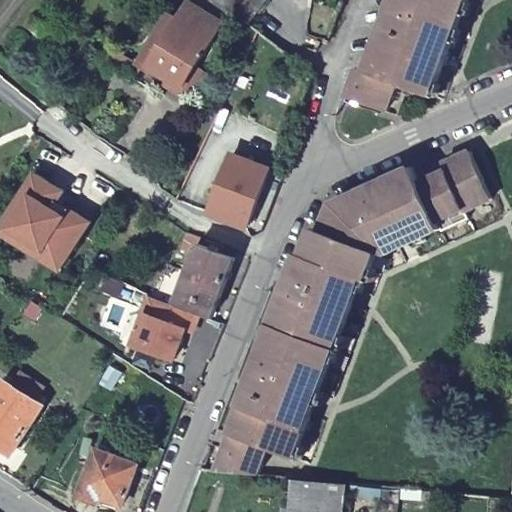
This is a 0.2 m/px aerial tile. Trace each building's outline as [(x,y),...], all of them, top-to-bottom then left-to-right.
[(191,0),(147,0),(120,44),(153,65),(191,0)] [(264,0),(216,0),(243,20),(247,24),(264,0)] [(350,94),(401,114),(412,85),(435,93),(469,0),(397,0),(373,66),(363,62),(350,94)] [(220,457),(215,469),(244,472),(257,474),(261,463),(268,444),(294,454),(360,287),(365,288),(380,249),(386,250),(388,244),(415,233),(417,237),(445,225),(446,229),(474,216),(472,209),(499,196),(479,148),(463,155),(466,163),(427,180),(419,164),(336,200),(325,228),(317,225),(302,264),(297,262),(220,457)] [(226,161),(262,175),(266,165),(229,152),(226,161)] [(243,226),(262,175),(226,161),(206,211),(243,226)] [(56,259),(77,225),(51,209),(55,202),(61,191),(33,174),(23,193),(30,197),(10,230),(56,259)] [(89,222),(55,202),(51,209),(77,225),(56,259),(10,230),(30,197),(23,193),(0,229),(0,247),(13,256),(19,246),(59,270),(89,222)] [(196,234),(183,230),(177,246),(190,251),(175,301),(213,315),(233,254),(195,239),(196,234)] [(135,342),(175,357),(186,326),(194,328),(200,312),(149,294),(143,311),(145,311),(135,342)] [(41,321),(49,309),(35,301),(28,313),(41,321)] [(18,384),(37,396),(45,384),(26,372),(18,384)] [(11,380),(0,396),(0,444),(12,452),(46,402),(37,396),(18,384),(11,380)] [(101,448),(84,495),(117,509),(119,501),(125,504),(141,464),(101,448)] [(340,511),(342,494),(343,483),(289,478),(285,511),(340,511)] [(367,496),(368,485),(343,483),(342,494),(367,496)]
